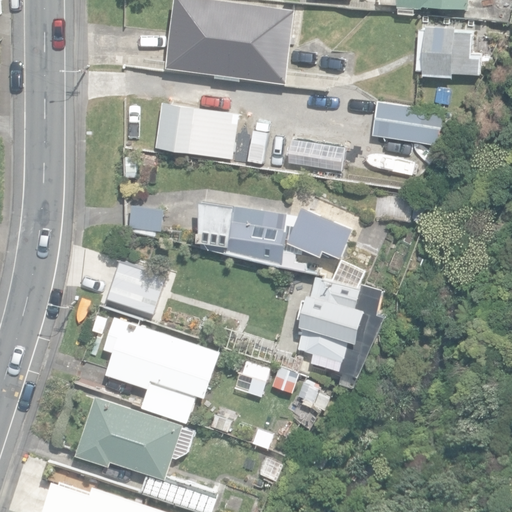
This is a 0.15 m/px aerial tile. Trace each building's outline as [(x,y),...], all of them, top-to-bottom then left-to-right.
[(244,74),(291,81),(301,6),(254,0),(179,0),(170,64),(218,71),(218,75),(244,79),(244,74)] [(400,0),(400,12),(416,14),(417,7),(424,7),(427,5),(472,8),(472,0),(400,0)] [(427,74),(455,75),(456,72),(484,73),(485,52),(476,52),(477,30),(458,29),(458,26),(430,25),(429,29),(422,28),(420,69),(427,69),(427,74)] [(377,99),(372,134),(444,143),(450,92),(430,90),(428,106),(377,99)] [(235,157),(241,113),(165,101),(158,146),(235,157)] [(420,219),(431,200),(417,196),(414,216),(420,219)] [(302,214),(202,199),(203,247),(306,269),(308,254),(340,258),(341,254),(344,256),(357,225),(306,204),(302,214)] [(169,207),(141,203),(137,233),(164,237),(169,207)] [(150,270),(123,260),(118,272),(145,282),(150,270)] [(388,284),(317,275),(314,299),(301,297),(299,318),(303,318),(299,346),(345,357),(344,368),(370,371),(401,305),(386,303),(388,284)] [(108,299),(149,312),(156,289),(116,276),(108,299)] [(147,404),(191,418),(200,393),(209,396),(224,349),(118,314),(107,348),(117,351),(110,373),(152,386),(147,404)] [(276,344),(272,359),(297,366),(301,351),(276,344)] [(143,490),(212,511),(219,489),(170,474),(176,456),(179,456),(191,450),(199,425),(99,394),(80,453),(112,464),(114,460),(149,471),(143,490)] [(304,416),(314,421),(323,406),(313,400),(304,416)] [(263,471),(283,478),(289,460),(270,453),(263,471)] [(204,511),(171,501),(167,511),(157,511),(47,476),(35,511),(204,511)]
